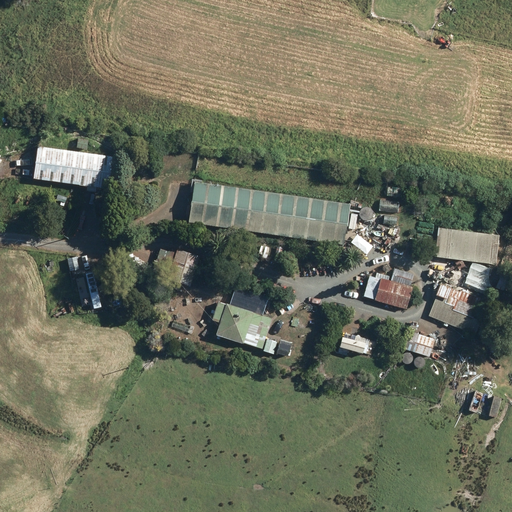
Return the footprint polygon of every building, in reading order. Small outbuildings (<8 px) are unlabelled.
[(40,144),(36,177),(111,187),(116,155),(40,144)] [(30,180),(0,177),(0,181),(0,185),(29,189),(30,180)] [(191,220),(346,243),(350,221),(357,222),(359,204),(352,204),(352,202),(197,179),(191,220)] [(401,188),(385,188),(385,197),(401,197),(401,188)] [(399,202),(379,201),(379,213),(398,214),(399,202)] [(396,216),(384,216),(384,225),(396,225),(396,216)] [(372,227),(361,222),(357,229),(368,234),(372,227)] [(437,255),(497,262),(501,234),(441,226),(437,255)] [(170,277),(192,284),(202,255),(180,247),(174,264),(159,259),(154,271),(170,276),(170,277)] [(365,295),(407,308),(414,286),(403,283),(405,274),(393,270),(390,280),(371,274),(365,295)] [(498,286),(506,290),(511,273),(511,272),(504,270),(498,286)] [(491,285),(467,275),(462,287),(487,297),(491,285)] [(454,308),(475,316),(483,297),(462,289),(462,291),(442,283),(438,293),(450,298),(448,302),(455,305),(454,308)] [(99,301),(120,328),(126,323),(105,296),(99,301)] [(247,341),(264,347),(274,315),(229,301),(228,303),(221,301),(215,318),(223,321),(219,333),(246,342),(247,341)] [(405,347),(432,355),(438,338),(410,329),(405,347)] [(368,340),(342,334),(338,350),(364,356),(368,340)] [(464,390),(448,384),(442,403),(458,408),(464,390)] [(483,395),(475,392),(468,411),(476,414),(483,395)] [(501,398),(493,396),(488,417),(496,419),(501,398)]
